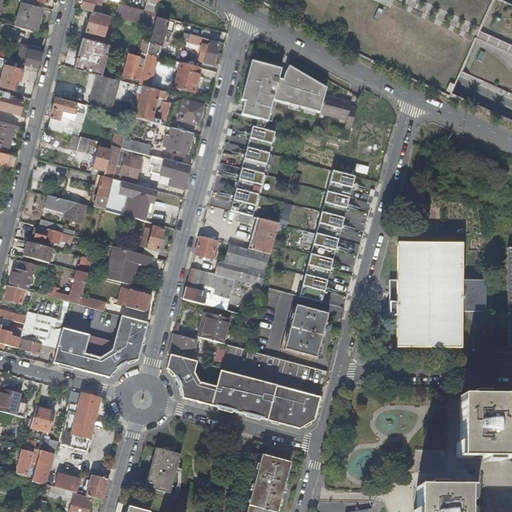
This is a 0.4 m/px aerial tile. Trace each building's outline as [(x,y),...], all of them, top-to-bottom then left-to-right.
[(82,0),(81,8),(91,11),(94,0),(82,0)] [(147,0),(144,11),(117,4),(114,17),(153,27),(156,15),(159,0),(147,0)] [(448,0),(444,9),(460,16),(465,3),(464,3),(465,0),(466,1),(466,0),(448,0)] [(36,31),(42,7),(35,5),(22,2),(16,26),(36,31)] [(111,26),(113,17),(91,11),(84,37),(98,41),(100,34),(95,33),(98,23),(111,26)] [(171,32),(174,20),(156,15),(153,27),(146,54),(158,57),(165,31),(171,32)] [(501,19),(496,16),(492,26),(496,28),(501,19)] [(416,18),(411,31),(412,31),(411,34),(410,33),(404,45),(419,52),(425,40),(424,39),(425,37),(426,38),(432,25),(416,18)] [(436,27),(430,39),(432,40),(431,42),(429,42),(424,54),(439,61),(445,49),(443,48),(444,46),(446,46),(452,34),(436,27)] [(202,40),(202,38),(183,33),(180,45),(186,47),(187,43),(197,46),(199,40),(202,40)] [(77,57),(74,68),(90,72),(97,74),(100,75),(105,55),(103,54),(106,43),(98,41),(84,37),(81,49),(78,57),(77,57)] [(207,46),(208,42),(209,40),(202,38),(202,40),(201,45),(207,46)] [(212,66),(214,59),(215,55),(216,53),(218,45),(208,42),(207,46),(201,45),(198,53),(200,53),(198,61),(203,63),(203,64),(212,66)] [(28,49),(29,46),(21,44),(16,63),(39,69),(43,53),(39,52),(28,49)] [(485,53),(481,51),(476,61),(481,63),(485,53)] [(133,79),(139,80),(141,71),(135,69),(137,61),(140,61),(141,59),(138,58),(138,56),(129,54),(123,77),(132,79),(133,79)] [(267,122),(272,101),(319,113),(326,88),(288,66),(284,73),(280,72),(281,69),(251,61),(240,100),(244,101),(241,115),(267,122)] [(193,94),(200,68),(180,63),(173,89),(193,94)] [(22,69),(4,64),(0,79),(0,81),(9,84),(11,78),(19,80),(22,69)] [(111,112),(120,80),(100,75),(97,74),(88,106),(111,112)] [(165,100),(167,93),(137,85),(129,117),(159,124),(160,121),(152,118),(157,98),(165,100)] [(8,94),(9,92),(0,90),(0,105),(19,111),(23,98),(8,94)] [(351,103),(324,96),(319,113),(319,114),(346,121),(344,127),(350,129),(356,109),(349,107),(351,103)] [(73,113),(75,102),(63,99),(55,97),(50,116),(59,118),(61,110),(73,113)] [(182,102),(177,121),(197,126),(202,106),(182,102)] [(0,105),(0,108),(18,114),(19,111),(0,105)] [(0,120),(0,143),(2,144),(8,146),(14,124),(0,120)] [(252,127),(246,148),(268,154),(274,133),(252,127)] [(186,154),(192,133),(171,128),(170,133),(167,132),(164,141),(163,141),(161,147),(186,154)] [(114,134),(111,145),(121,148),(123,138),(124,136),(114,134)] [(85,153),(89,140),(71,135),(68,148),(85,153)] [(136,142),(123,138),(121,148),(130,150),(134,151),(136,142)] [(357,152),(359,145),(347,142),(345,141),(343,148),(357,152)] [(151,146),(136,142),(134,151),(148,155),(151,146)] [(98,147),(91,174),(102,177),(112,179),(119,156),(119,154),(121,148),(111,145),(109,150),(98,147)] [(128,156),(130,150),(121,148),(119,154),(128,156)] [(246,148),(240,170),(263,176),(268,154),(246,148)] [(0,162),(13,166),(16,155),(0,151),(0,162)] [(118,174),(122,157),(119,156),(112,179),(113,180),(116,180),(118,174)] [(122,157),(118,174),(136,179),(141,160),(131,157),(131,160),(122,157)] [(172,179),(170,186),(185,190),(191,167),(153,157),(151,166),(154,167),(152,173),(171,178),(171,179),(172,179)] [(358,158),(352,177),(355,178),(367,181),(372,161),(358,158)] [(240,170),(235,190),(257,196),(263,176),(240,170)] [(332,171),(326,194),(349,200),(355,178),(332,171)] [(93,207),(104,210),(112,180),(112,179),(102,177),(93,207)] [(121,204),(127,183),(116,180),(113,180),(112,179),(112,180),(104,210),(104,211),(119,214),(121,204)] [(252,217),(257,196),(235,190),(229,211),(239,214),(252,217)] [(326,194),(320,214),(344,220),(349,200),(326,194)] [(80,223),(85,206),(47,196),(44,208),(65,214),(64,219),(80,223)] [(121,204),(119,214),(153,224),(153,213),(121,204)] [(286,221),(291,206),(283,204),(279,219),(286,221)] [(237,222),(247,224),(251,225),(253,217),(252,217),(239,214),(237,222)] [(320,214),(314,235),(338,242),(344,220),(320,214)] [(247,249),(256,218),(253,217),(251,225),(247,224),(244,237),(232,234),(229,244),(247,249)] [(256,218),(247,249),(269,255),(277,224),(256,218)] [(41,220),(39,227),(61,233),(63,226),(41,220)] [(71,243),(73,236),(61,233),(39,227),(38,227),(35,240),(44,243),(45,240),(58,243),(59,240),(71,243)] [(141,247),(146,248),(158,251),(163,230),(152,227),(151,229),(145,228),(141,247)] [(314,235),(309,256),(332,263),(338,242),(314,235)] [(212,257),(216,241),(199,236),(194,254),(213,259),(214,258),(212,257)] [(91,241),(86,257),(91,259),(92,256),(96,242),(91,241)] [(53,249),(30,243),(26,257),(49,263),(53,249)] [(216,262),(213,274),(261,287),(263,278),(269,255),(247,249),(229,244),(224,261),(216,262)] [(396,244),(396,349),(460,350),(461,313),(484,313),(485,282),(461,281),(462,245),(396,244)] [(116,247),(108,279),(129,284),(135,263),(149,267),(152,257),(145,255),(116,247)] [(157,258),(158,251),(146,248),(145,255),(152,257),(157,258)] [(100,258),(92,256),(91,259),(88,273),(96,275),(100,258)] [(309,256),(303,277),(326,284),(332,263),(309,256)] [(82,272),(88,273),(91,259),(86,257),(83,257),(79,271),(82,272)] [(14,269),(9,287),(25,291),(28,292),(29,290),(33,274),(36,275),(38,265),(22,261),(19,271),(14,269)] [(38,265),(36,275),(50,279),(53,269),(38,265)] [(253,318),(261,287),(213,274),(191,268),(182,299),(253,318)] [(70,296),(69,302),(79,305),(81,298),(88,273),(82,272),(79,271),(77,270),(70,296)] [(321,303),(326,284),(303,277),(298,296),(321,303)] [(56,287),(49,285),(48,289),(46,296),(56,299),(56,296),(54,295),(56,287)] [(21,304),(25,291),(9,287),(7,286),(4,299),(21,304)] [(118,305),(125,307),(130,290),(122,288),(118,305)] [(148,295),(130,290),(125,307),(144,312),(148,295)] [(69,302),(70,296),(62,294),(60,300),(61,300),(69,302)] [(105,304),(81,298),(79,305),(103,311),(105,304)] [(67,306),(60,304),(56,319),(64,321),(67,306)] [(280,349),(284,349),(315,358),(328,315),(292,306),(280,349)] [(0,317),(10,320),(24,324),(26,317),(0,310),(0,317)] [(24,324),(22,331),(28,333),(32,334),(38,314),(27,312),(26,317),(24,324)] [(214,321),(216,316),(216,315),(203,312),(197,337),(201,338),(206,319),(214,321)] [(56,319),(38,314),(32,334),(30,342),(41,345),(56,349),(57,347),(49,345),(54,329),(56,321),(63,323),(64,321),(56,319)] [(113,340),(62,327),(61,331),(57,347),(56,349),(52,363),(109,378),(113,374),(117,370),(121,367),(125,365),(132,362),(138,361),(147,323),(120,316),(113,340)] [(206,319),(201,338),(222,343),(228,319),(216,316),(214,321),(206,319)] [(4,344),(18,348),(20,339),(20,338),(2,334),(3,331),(0,330),(0,328),(1,325),(8,327),(10,320),(0,317),(0,346),(3,347),(4,344)] [(54,329),(61,331),(62,327),(63,323),(56,321),(54,329)] [(61,331),(54,329),(49,345),(57,347),(61,331)] [(192,360),(193,356),(188,355),(191,345),(195,346),(197,341),(173,334),(168,354),(170,355),(192,360)] [(30,342),(26,341),(21,340),(19,348),(27,351),(30,352),(39,354),(41,345),(30,342)] [(194,372),(196,362),(192,360),(170,355),(167,368),(169,370),(172,373),(175,377),(177,381),(179,385),(181,390),(182,394),(183,398),(211,406),(216,387),(199,382),(194,372)] [(211,406),(258,419),(267,383),(220,371),(216,387),(211,406)] [(260,419),(277,424),(283,401),(280,387),(267,383),(258,419),(260,419)] [(5,385),(3,390),(15,393),(16,388),(5,385)] [(320,398),(280,387),(283,401),(317,410),(320,398)] [(18,402),(19,399),(20,394),(15,393),(3,390),(2,389),(0,397),(0,411),(23,418),(26,404),(18,402)] [(100,399),(82,394),(80,400),(79,405),(76,404),(76,406),(71,404),(60,444),(86,451),(100,399)] [(470,459),(510,460),(511,398),(460,398),(460,459),(470,459)] [(299,430),(314,420),(317,410),(283,401),(277,424),(299,430)] [(54,412),(36,408),(32,420),(30,428),(49,432),(54,412)] [(50,440),(46,452),(53,454),(55,454),(58,442),(50,440)] [(237,448),(230,446),(227,456),(235,457),(237,448)] [(155,448),(147,479),(171,486),(180,454),(155,448)] [(27,476),(32,460),(33,453),(29,452),(23,450),(17,473),(27,476)] [(45,485),(53,454),(46,452),(41,451),(39,455),(38,461),(32,482),(45,485)] [(257,453),(243,505),(268,511),(276,511),(290,462),(257,453)] [(511,511),(511,462),(510,462),(510,460),(470,459),(470,473),(481,473),(481,511),(467,511),(466,511),(511,511)] [(103,501),(108,480),(92,476),(90,481),(87,480),(86,486),(85,490),(87,491),(86,496),(103,501)] [(169,494),(171,486),(147,479),(145,487),(169,494)] [(50,490),(71,496),(71,492),(51,487),(50,490)] [(466,511),(467,511),(467,489),(417,489),(416,511),(466,511)] [(81,496),(81,495),(80,495),(71,492),(71,496),(73,496),(68,511),(88,511),(92,499),(81,496)]
